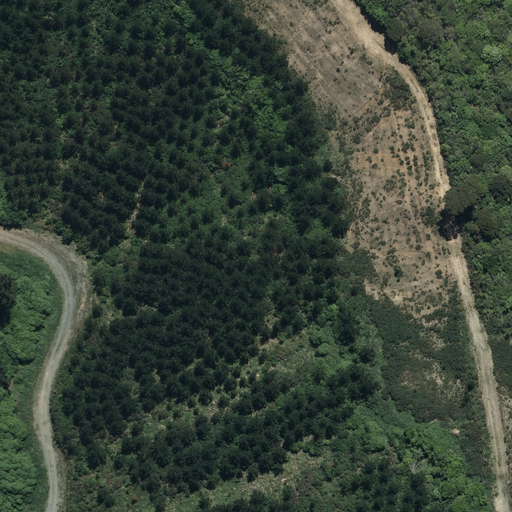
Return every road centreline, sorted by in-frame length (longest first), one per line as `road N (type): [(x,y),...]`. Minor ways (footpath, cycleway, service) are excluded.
road 1 (track): [(509,511),(423,160),(359,32),(326,0)]
road 2 (track): [(55,511),(39,461),(68,359),(46,289),(0,274)]
